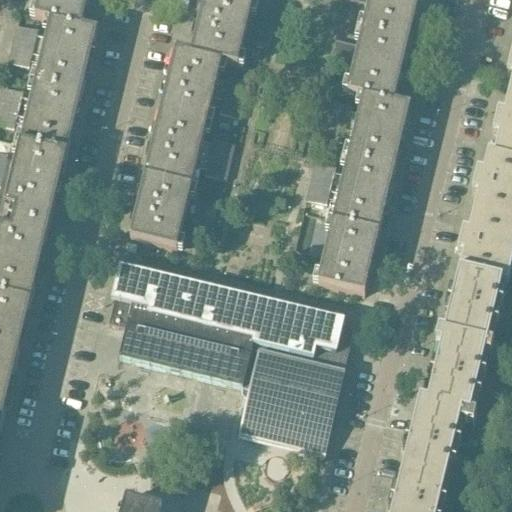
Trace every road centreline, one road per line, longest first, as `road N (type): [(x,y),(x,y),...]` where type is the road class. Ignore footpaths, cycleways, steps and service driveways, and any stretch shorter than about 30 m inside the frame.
road 1 (residential): [(359,511),(477,0)]
road 2 (residential): [(29,479),(145,0)]
